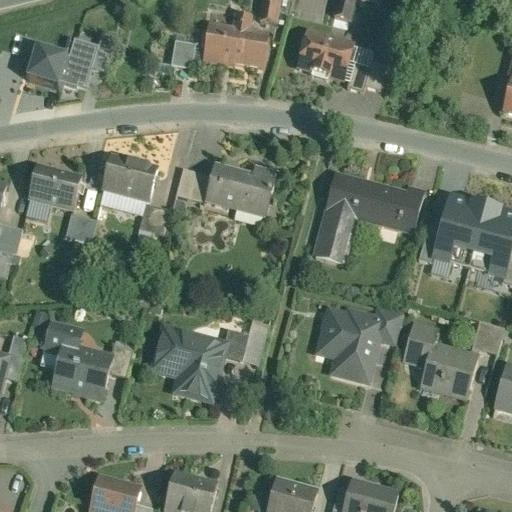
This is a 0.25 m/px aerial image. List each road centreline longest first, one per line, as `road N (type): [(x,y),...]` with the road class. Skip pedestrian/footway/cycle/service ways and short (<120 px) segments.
road 1 (residential): [(0,134),(173,111),(243,112),(334,120),(511,159)]
road 2 (residential): [(449,464),(251,439),(62,447)]
